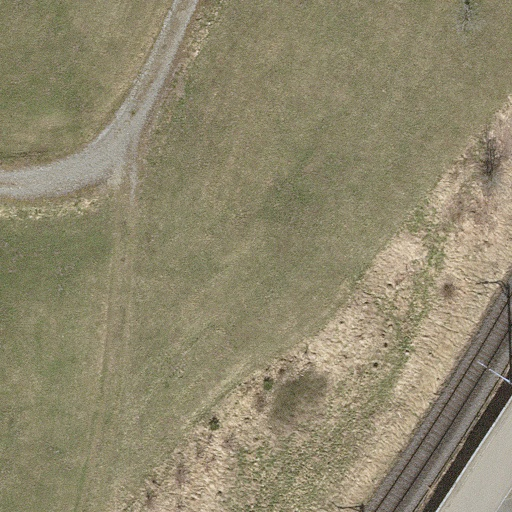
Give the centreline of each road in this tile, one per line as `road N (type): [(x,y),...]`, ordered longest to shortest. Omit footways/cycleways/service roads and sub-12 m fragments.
road 1 (track): [(127,124),(112,206),(96,458),(72,511)]
road 2 (track): [(0,180),(39,183),(95,166),(127,124)]
road 3 (track): [(181,0),(127,124)]
